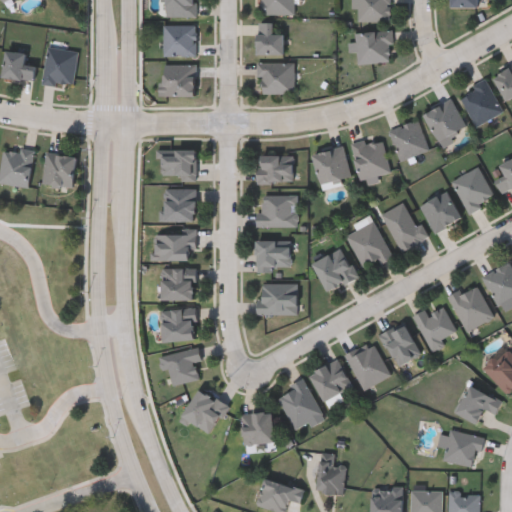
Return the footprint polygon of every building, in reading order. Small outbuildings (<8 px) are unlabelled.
[(166,16),(166,0),(197,0),(197,16),(166,16)] [(295,0),(295,13),(259,13),(259,0),(295,0)] [(392,0),(392,20),(357,20),(357,0),(392,0)] [(284,53),(257,53),(257,22),(273,22),(273,32),(284,32),(284,53)] [(197,24),(197,55),(165,55),(165,24),(197,24)] [(394,61),(358,62),(357,50),(349,50),(349,41),(356,41),(356,30),(393,29),(394,61)] [(74,84),(45,81),(48,46),(78,49),(74,84)] [(30,50),(29,64),(38,65),(37,77),(6,75),(7,48),(30,50)] [(295,92),(259,93),(259,62),(295,61),(295,92)] [(165,95),(165,63),(197,63),(197,95),(165,95)] [(492,75),(511,63),(511,95),(506,99),(492,75)] [(503,113),(474,124),(460,91),(489,79),(503,113)] [(438,142),(425,109),(454,98),(467,131),(438,142)] [(419,119),(429,150),(400,159),(390,128),(419,119)] [(353,143),(383,137),(391,172),(360,179),(353,143)] [(36,150),(31,185),(0,181),(5,145),(36,150)] [(351,176),(320,183),(312,152),(344,145),(351,176)] [(197,179),(172,179),(172,175),(162,175),(162,147),(197,148),(197,179)] [(76,186),(43,182),(48,150),(80,154),(76,186)] [(293,180),(259,180),(259,154),(293,154),(293,180)] [(504,175),(499,164),(511,156),(511,186),(502,192),(496,180),(504,175)] [(469,211),(453,180),(479,166),(496,197),(469,211)] [(197,219),(164,219),(164,188),(197,188),(197,219)] [(420,205),(447,189),(463,216),(436,232),(420,205)] [(299,225),(257,225),(257,211),(262,211),(262,194),(299,194),(299,225)] [(426,238),(402,251),(383,213),(407,201),(426,238)] [(363,267),(348,233),(377,221),(391,255),(363,267)] [(155,259),(155,229),(196,229),(196,259),(155,259)] [(291,240),(291,269),(256,269),(256,240),(291,240)] [(313,260),(345,247),(358,277),(326,291),(313,260)] [(511,264),(511,297),(497,304),(484,275),(511,262),(511,264)] [(196,267),(196,299),(162,299),(162,267),(196,267)] [(476,282),(494,317),(468,331),(449,296),(476,282)] [(298,283),(298,314),(261,314),(261,283),(298,283)] [(441,338),(445,345),(433,351),(414,315),(426,309),(428,313),(444,305),(457,330),(441,338)] [(162,307),(198,307),(198,340),(162,340),(162,307)] [(422,353),(400,366),(381,334),(403,321),(422,353)] [(391,377),(362,388),(347,351),(375,340),(391,377)] [(203,360),(196,362),(200,378),(171,385),(163,355),(200,346),(203,360)] [(483,368),(505,346),(511,353),(511,389),(508,393),(483,368)] [(353,387),(325,401),(310,373),(339,358),(353,387)] [(292,383),(305,377),(324,418),(296,431),(280,396),(295,389),(292,383)] [(454,411),(469,384),(502,401),(496,413),(484,407),(476,422),(454,411)] [(181,416),(200,387),(229,406),(211,435),(181,416)] [(275,441),(245,445),(241,414),(271,410),(275,441)] [(482,436),(476,466),(444,460),(450,429),(482,436)] [(345,492),(317,492),(317,453),(335,453),(335,465),(345,465),(345,492)] [(304,488),(301,502),(287,499),(284,511),(257,506),(263,479),(304,488)] [(403,488),(403,511),(370,511),(370,488),(403,488)] [(442,488),(442,511),(411,511),(411,488),(442,488)] [(480,511),(449,511),(449,492),(480,493),(480,511)]
